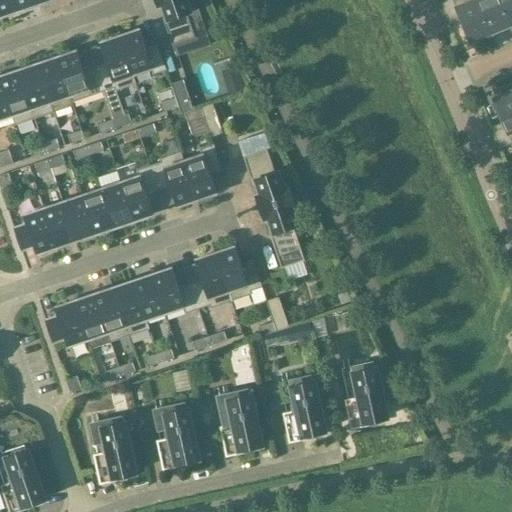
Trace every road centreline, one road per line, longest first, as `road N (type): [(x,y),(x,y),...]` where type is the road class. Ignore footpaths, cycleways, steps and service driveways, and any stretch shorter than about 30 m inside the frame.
road 1 (residential): [(190,511),(437,461),(511,461)]
road 2 (residential): [(0,295),(244,211)]
road 3 (residential): [(337,455),(103,511)]
road 4 (residential): [(82,511),(47,414),(25,402),(0,326)]
road 5 (residential): [(446,81),(511,238)]
road 6 (residential): [(0,44),(133,0)]
